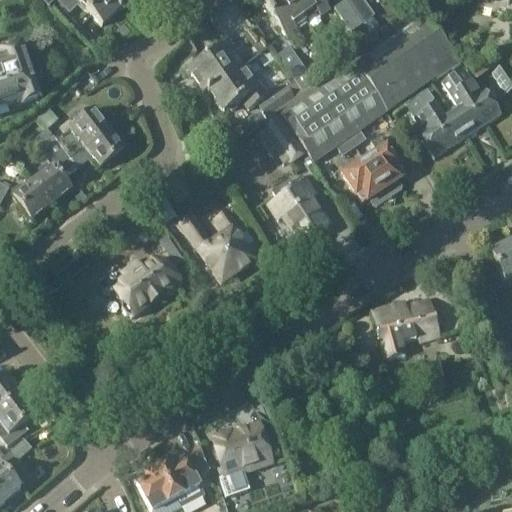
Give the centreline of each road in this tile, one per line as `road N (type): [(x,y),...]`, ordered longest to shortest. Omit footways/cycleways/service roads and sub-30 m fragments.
road 1 (tertiary): [(97,464),(204,383),(511,195)]
road 2 (residential): [(0,276),(159,167),(161,143),(132,62),(205,0)]
road 3 (residential): [(97,464),(0,326)]
